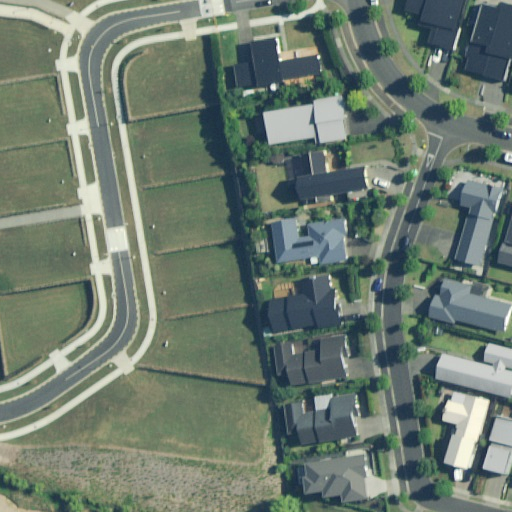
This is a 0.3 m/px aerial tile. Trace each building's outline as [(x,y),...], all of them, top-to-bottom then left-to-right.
[(410,0),(409,12),(425,15),(424,22),(433,23),(430,44),(456,48),(463,0),(410,0)] [(500,0),(484,0),(467,70),(506,80),(511,57),(511,5),(500,2),(500,0)] [(283,52),(279,37),(253,42),(257,61),(236,66),(241,88),(261,84),(261,87),(322,74),(318,54),(296,59),(295,50),(283,52)] [(352,139),(345,96),(318,101),(319,105),(269,113),(274,145),(319,137),(320,144),(352,139)] [(327,173),(324,151),(300,154),(306,199),(371,190),(368,168),(327,173)] [(505,187),(471,177),(463,205),(472,208),(458,259),(483,266),(505,187)] [(351,261),(345,219),(311,224),(313,237),(301,238),(298,219),(275,222),(281,263),(313,258),(314,266),(351,261)] [(511,228),(502,262),(511,264),(511,228)] [(343,325),(337,276),(304,279),(306,295),(273,299),(277,332),(343,325)] [(472,285),(447,279),(442,295),(437,294),(431,317),(455,323),(456,320),(505,333),(511,306),(511,304),(470,293),(472,285)] [(350,358),(346,335),(323,339),(325,350),(295,354),(294,343),(276,345),(281,376),(293,374),(295,386),(349,378),(347,359),(350,358)] [(511,348),(490,343),(485,364),(445,354),(438,379),(511,397),(511,348)] [(491,400),(468,394),(465,404),(450,400),(445,420),(460,424),(449,463),(472,469),(491,400)] [(360,437),(354,395),(333,398),(334,409),(315,412),(313,401),(287,405),(291,435),(303,434),(305,445),(360,437)] [(511,421),(498,419),(496,418),(491,440),(484,468),(505,473),(511,445),(511,444),(511,421)] [(364,456),(303,465),(305,477),(302,478),(304,494),(321,492),(322,498),(342,495),(343,502),(367,499),(364,478),(367,477),(364,456)]
